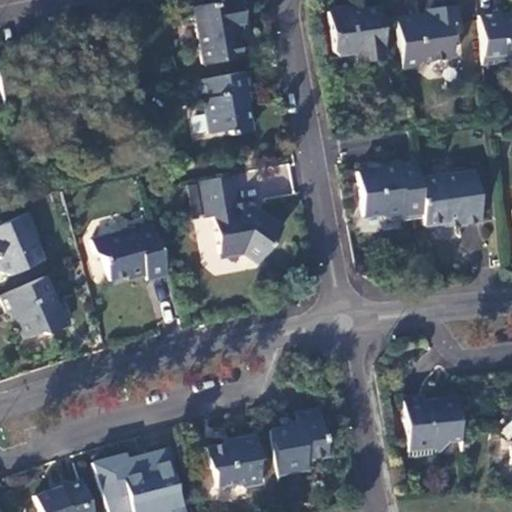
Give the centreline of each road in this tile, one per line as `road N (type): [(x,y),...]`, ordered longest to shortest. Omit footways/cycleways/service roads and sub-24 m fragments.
road 1 (residential): [(349,332),(0,417)]
road 2 (residential): [(349,332),(307,0)]
road 3 (residential): [(385,511),(349,332)]
road 4 (residential): [(511,309),(349,332)]
road 5 (residential): [(120,0),(0,25)]
